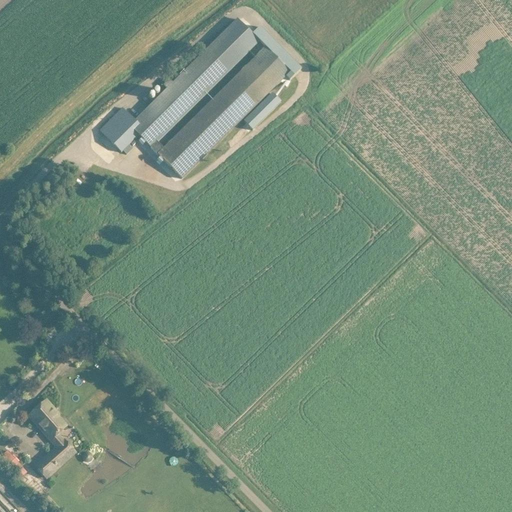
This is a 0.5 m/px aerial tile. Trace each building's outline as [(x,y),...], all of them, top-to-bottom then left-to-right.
[(160,158),(183,181),(290,73),(294,77),(302,70),(259,28),(252,35),(236,19),(172,84),(169,81),(163,86),(167,90),(135,122),(122,109),(100,132),(125,157),(135,146),(132,143),(138,136),(151,149),(151,150),(159,158),(160,158)] [(272,95),(243,123),(253,132),(281,104),(272,95)] [(43,375),(49,368),(45,364),(39,371),(43,375)] [(46,402),(29,417),(56,448),(36,467),(46,479),(75,453),(64,442),(63,442),(57,435),(66,427),(52,412),(54,410),(46,402)] [(18,452),(10,457),(18,469),(25,464),(18,452)] [(87,454),(86,455),(85,455),(85,456),(84,456),(84,457),(84,458),(83,459),(84,460),(84,461),(85,462),(86,463),(87,463),(88,463),(89,463),(90,463),(91,462),(92,461),(92,460),(92,459),(92,458),(92,457),(91,456),(91,455),(90,455),(89,455),(89,454),(88,454),(87,454)] [(182,459),(176,463),(180,469),(186,465),(182,459)]
